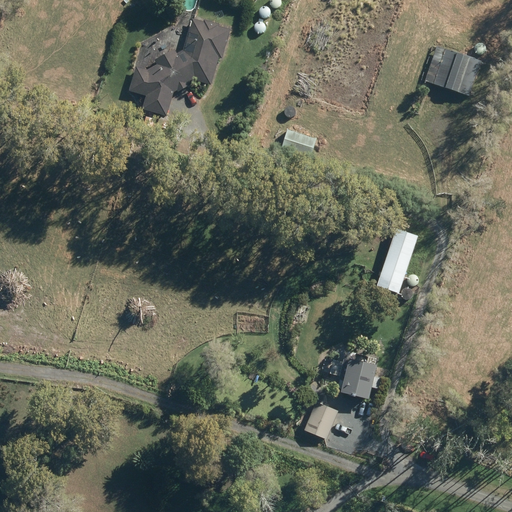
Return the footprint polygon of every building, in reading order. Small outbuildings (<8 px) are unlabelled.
[(173,91),(218,69),(230,25),(194,15),(192,25),(202,27),(194,55),(183,47),(177,51),(174,46),(146,63),(148,67),(131,67),(127,91),(147,94),(144,107),(166,113),(173,91)] [(471,97),(482,63),(436,48),(425,81),(471,97)] [(279,146),(310,157),(317,135),(286,125),(279,146)] [(416,236),(392,229),(376,286),(400,293),(416,236)] [(377,358),(344,351),(335,390),(368,397),(377,358)] [(339,407),(313,400),(305,430),(331,437),(339,407)]
